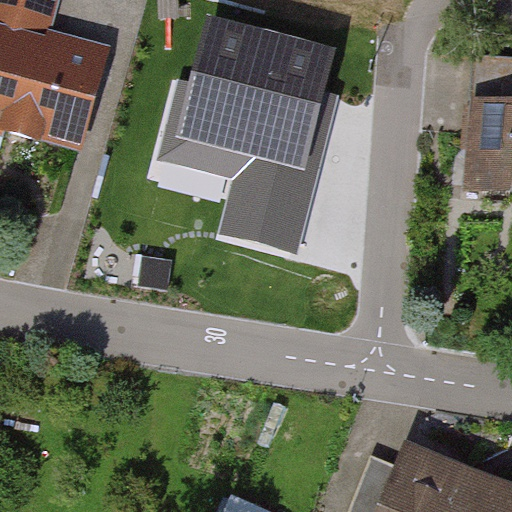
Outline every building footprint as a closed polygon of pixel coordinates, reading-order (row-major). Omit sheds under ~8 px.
[(0,71),(0,130),(82,152),(107,59),(50,44),(61,0),(5,0),(0,22),(0,30),(10,33),(0,71)] [(250,152),(229,233),(295,250),(317,166),(302,162),(328,64),(215,35),(188,136),(250,152)] [(481,146),(477,189),(511,191),(511,61),(475,58),(469,145),(481,146)] [(374,461),(353,511),(511,511),(511,497),(409,456),(403,472),(374,461)] [(262,511),(234,500),(228,511),(262,511)]
